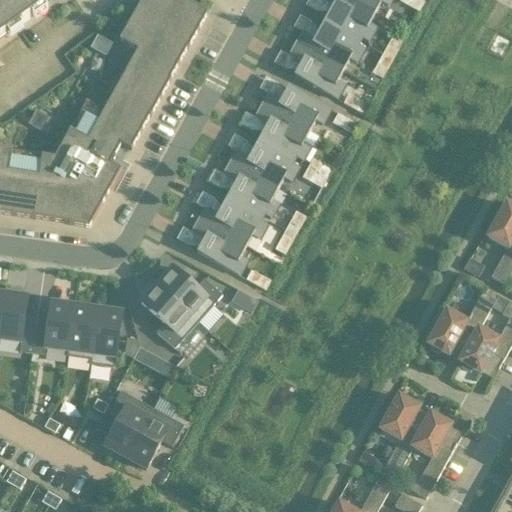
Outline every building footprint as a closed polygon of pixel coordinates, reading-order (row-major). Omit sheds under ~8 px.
[(208,15),(180,0),(150,0),(148,5),(142,2),(119,43),(137,53),(89,142),(70,132),(55,160),(42,158),(39,179),(9,174),(13,154),(0,151),(0,216),(36,222),(69,227),(69,228),(90,231),(122,173),(111,167),(121,148),(131,153),(150,120),(150,121),(171,82),(187,52),(187,53),(208,15)] [(0,0),(0,41),(32,19),(30,16),(44,6),(39,0),(0,0)] [(375,16),(345,0),(321,0),(321,1),(333,8),(323,25),(359,45),(361,41),(367,45),(375,30),(369,27),(375,16)] [(345,0),(375,16),(381,5),(387,9),(391,0),(345,0)] [(416,0),(401,0),(400,3),(419,13),(424,4),(416,0)] [(359,45),(323,25),(314,42),(302,35),(295,47),(350,77),(364,51),(357,48),(359,45)] [(94,49),(109,54),(113,42),(98,37),(94,49)] [(394,37),(382,57),(392,63),(403,43),(394,37)] [(350,77),(295,47),(289,59),(301,66),(294,79),(336,102),(350,77)] [(392,63),(382,57),(373,74),(383,80),(392,63)] [(265,93),(283,98),(286,87),(268,81),(265,93)] [(268,97),(262,109),(309,135),(315,124),(322,128),(330,113),(288,90),(280,104),(268,97)] [(348,96),(343,105),(362,116),(368,106),(348,96)] [(309,135),(262,109),(255,120),(267,127),(258,144),(294,164),(295,160),(302,164),(310,149),(303,146),(309,135)] [(338,116),(333,125),(352,136),(357,126),(338,116)] [(237,154),(230,166),(278,192),(284,182),(290,185),(298,170),(292,167),(294,164),(258,144),(249,161),(237,154)] [(307,171),(326,182),(332,171),(313,161),(307,171)] [(278,192),(230,166),(224,178),(236,185),(226,202),(262,221),(264,218),(270,222),(278,207),(272,203),(278,192)] [(326,182),(307,171),(303,179),(322,190),(326,182)] [(262,221),(226,202),(217,218),(205,212),(198,223),(246,250),(252,239),(259,243),(267,228),(260,224),(262,221)] [(511,206),(509,209),(506,207),(488,240),(507,251),(491,280),(504,288),(511,273),(511,206)] [(285,234),(295,239),(306,219),(296,214),(285,234)] [(246,250),(198,223),(192,235),(204,242),(197,256),(239,279),(247,264),(240,260),(246,250)] [(295,239),(285,234),(275,251),(285,257),(295,239)] [(483,271),(469,263),(465,272),(478,279),(483,271)] [(196,291),(172,270),(157,288),(198,325),(222,298),(204,282),(196,291)] [(252,272),(246,282),(265,292),(271,282),(252,272)] [(198,325),(157,288),(141,305),(165,326),(157,335),(175,351),(198,325)] [(253,314),(260,301),(239,291),(233,303),(253,314)] [(32,356),(35,332),(23,331),(28,299),(5,296),(0,329),(0,341),(21,345),(20,354),(32,356)] [(478,332),(479,333),(495,303),(482,296),(466,325),(446,314),(428,347),(431,349),(429,352),(439,357),(440,354),(448,358),(460,338),(471,344),(478,332)] [(68,354),(75,308),(51,305),(47,334),(35,332),(32,356),(44,358),(45,350),(68,354)] [(478,332),(471,344),(460,365),(463,366),(461,369),(470,374),(472,371),(480,376),(491,356),(504,363),(511,347),(511,306),(508,305),(502,317),(509,321),(497,343),(479,333),(478,332)] [(75,308),(68,354),(67,358),(91,362),(98,311),(75,308)] [(91,362),(90,367),(115,370),(122,315),(98,311),(91,362)] [(127,341),(125,356),(133,360),(139,349),(137,342),(127,341)] [(152,356),(140,350),(134,360),(146,367),(152,356)] [(126,460),(152,411),(121,394),(109,415),(120,421),(105,449),(126,460)] [(412,450),(419,438),(408,431),(420,411),(411,406),(413,403),(404,398),(402,401),(399,399),(381,432),(400,443),(381,476),(394,484),(413,450),(412,450)] [(103,416),(108,407),(97,401),(93,410),(103,416)] [(172,450),(184,428),(152,411),(126,460),(146,472),(162,444),(172,450)] [(412,450),(413,450),(431,461),(419,482),(412,478),(405,490),(426,502),(451,456),(439,449),(451,428),(443,424),(444,421),(435,416),(433,419),(431,417),(419,438),(412,450)] [(55,435),(60,427),(49,421),(44,429),(55,435)] [(13,488),(19,477),(12,473),(6,484),(13,488)] [(20,492),(26,481),(19,477),(13,488),(20,492)] [(378,511),(388,495),(391,489),(378,482),(374,488),(360,511),(348,511),(339,506),(335,511),(378,511)] [(511,511),(511,491),(508,489),(498,507),(506,511),(511,511)] [(49,508),(55,498),(48,494),(42,504),(49,508)] [(419,511),(422,509),(401,497),(394,509),(399,511),(419,511)] [(55,511),(62,502),(55,498),(49,508),(55,511)]
